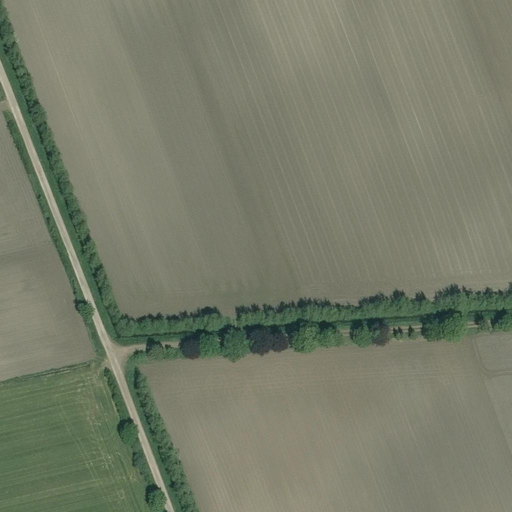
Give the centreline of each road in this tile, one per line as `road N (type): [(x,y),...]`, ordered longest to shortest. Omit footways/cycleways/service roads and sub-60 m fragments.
road 1 (track): [(0,88),(163,511)]
road 2 (track): [(511,320),(99,349)]
